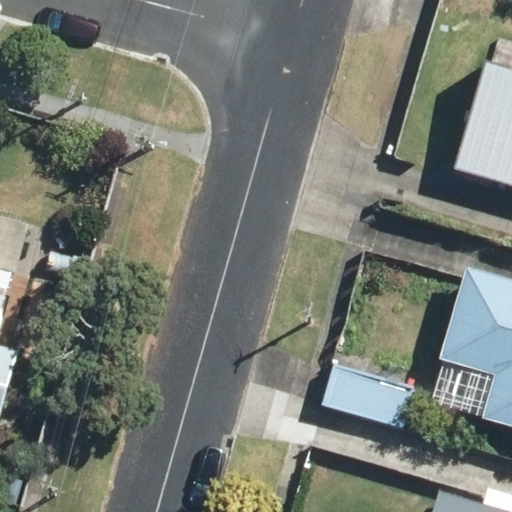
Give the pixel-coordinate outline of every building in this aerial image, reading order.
[(511,69),(485,62),(454,167),(511,184),(511,69)] [(0,419),(5,421),(25,352),(1,345),(37,224),(0,213),(0,419)] [(435,358),(491,374),(480,414),(511,423),(511,281),(461,267),(435,358)] [(333,362),(321,402),(401,425),(412,385),(333,362)] [(511,511),(437,492),(431,511),(511,511)]
